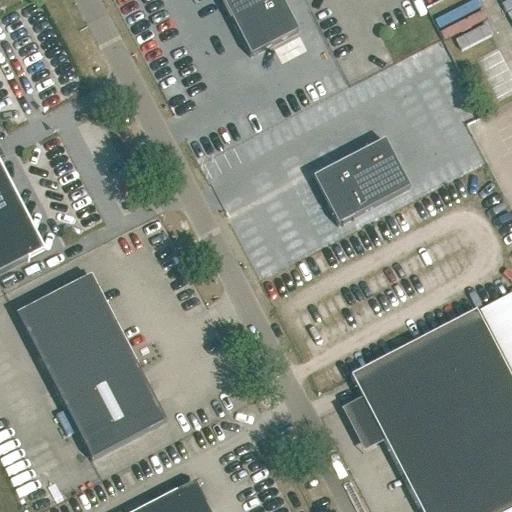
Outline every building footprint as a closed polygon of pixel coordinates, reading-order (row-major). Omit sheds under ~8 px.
[(298,35),(279,0),(218,0),(250,60),(298,35)] [(312,181),(337,229),(409,191),(384,143),(312,181)] [(0,276),(29,262),(44,254),(34,235),(0,170),(0,276)] [(17,318),(16,318),(91,463),(165,425),(135,367),(128,371),(127,368),(130,366),(126,358),(123,360),(94,304),(88,302),(89,298),(80,295),(79,299),(73,297),(21,325),(17,318)] [(511,511),(511,385),(475,314),(437,334),(351,379),(419,511),(511,511)] [(373,427),(354,434),(358,443),(376,437),(373,427)] [(176,495),(142,511),(207,511),(196,489),(196,490),(194,486),(176,495)]
